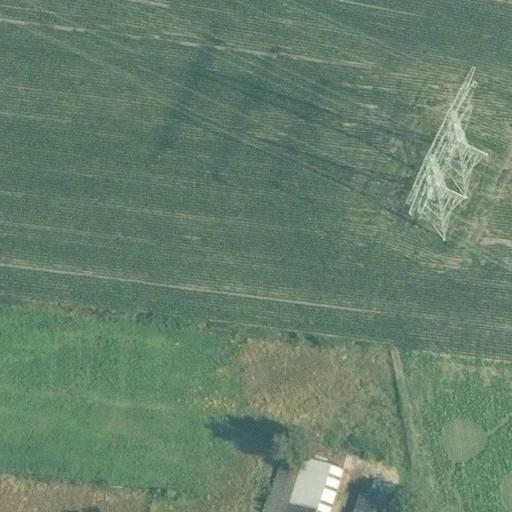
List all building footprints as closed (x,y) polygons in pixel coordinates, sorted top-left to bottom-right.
[(37,333),(54,334),(54,320),(38,319),(37,333)] [(359,439),(358,450),(387,453),(388,442),(359,439)] [(73,478),(77,450),(62,448),(58,476),(73,478)] [(256,511),(273,460),(250,453),(236,497),(231,511),(256,511)] [(288,511),(330,511),(341,481),(344,471),(305,459),(298,481),(288,511)] [(356,511),(395,511),(399,501),(363,490),(356,511)]
